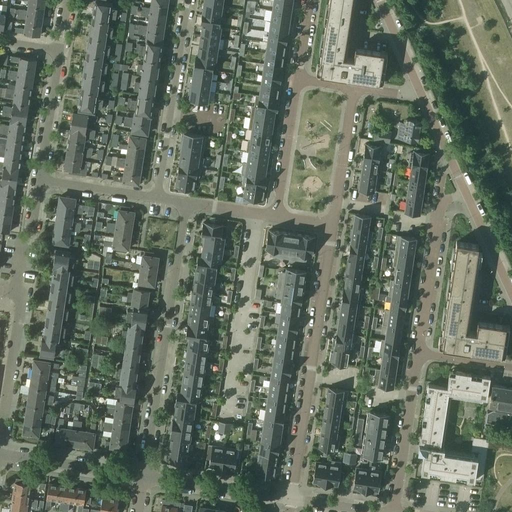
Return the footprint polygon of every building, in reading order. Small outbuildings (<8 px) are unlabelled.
[(94,4),(93,9),(94,10),(110,12),(120,14),(121,9),(111,8),(111,3),(96,0),(95,4),(94,4)] [(274,0),(273,10),(291,13),(292,2),(278,0),(274,0)] [(329,0),(318,74),(383,83),(388,53),(359,48),(357,59),(343,57),(351,0),(329,0)] [(221,17),(222,6),(204,3),(202,14),(221,17)] [(166,15),(167,6),(152,4),(151,9),(133,6),(132,10),(166,15)] [(19,9),(18,13),(42,17),(44,8),(29,5),(28,10),(19,9)] [(120,14),(110,12),(93,9),(92,15),(94,15),(93,19),(109,21),(109,17),(119,18),(120,14)] [(150,17),(149,22),(164,24),(166,15),(132,10),(132,14),(150,17)] [(291,13),(273,10),(271,20),(289,23),(291,13)] [(42,17),(18,13),(17,17),(26,19),(26,24),(41,26),(42,17)] [(221,17),(202,14),(201,25),(203,25),(219,27),(221,17)] [(93,19),(92,25),(90,25),(89,36),(106,39),(106,35),(112,36),(113,27),(108,26),(109,21),(93,19)] [(289,23),(271,20),(269,31),(288,34),(289,23)] [(129,28),(139,29),(163,33),(164,24),(149,22),(148,27),(130,24),(129,28)] [(26,24),(25,28),(15,27),(14,31),(25,33),(39,36),(41,26),(26,24)] [(203,25),(201,35),(219,38),(221,27),(219,27),(203,25)] [(146,40),(147,40),(161,42),(163,33),(139,29),(138,34),(147,35),(146,40)] [(268,42),(286,44),(288,34),(269,31),(268,42)] [(218,49),(219,38),(201,35),(199,46),(218,49)] [(105,43),(106,39),(89,36),(87,49),(88,49),(88,54),(103,57),(104,53),(109,54),(111,44),(105,43)] [(146,50),(161,52),(163,52),(164,47),(162,47),(162,42),(161,42),(147,40),(147,45),(137,43),(136,48),(146,50)] [(268,42),(266,52),(284,55),(286,44),(268,42)] [(198,56),(198,57),(214,59),(214,60),(216,60),(218,49),(199,46),(198,56)] [(135,53),(145,54),(144,59),(160,61),(160,57),(162,58),(163,52),(161,52),(146,50),(136,48),(135,53)] [(283,66),(284,55),(266,52),(264,63),(283,66)] [(102,61),(103,57),(88,54),(87,60),(85,60),(83,72),(100,75),(101,70),(106,71),(108,62),(102,61)] [(20,62),(19,67),(34,69),(36,60),(11,56),(11,61),(20,62)] [(214,60),(214,59),(198,57),(198,56),(196,56),(194,67),(212,70),(214,60)] [(142,72),(142,77),(159,79),(160,67),(159,67),(160,61),(144,59),(144,63),(138,62),(137,72),(142,72)] [(283,76),(283,72),(282,72),(283,66),(264,63),(263,73),(283,76)] [(34,69),(19,67),(19,72),(9,70),(8,74),(18,76),(33,78),(34,69)] [(194,67),(193,78),(211,81),(212,70),(194,67)] [(103,89),(104,84),(105,80),(99,79),(100,75),(83,72),(81,84),(83,85),(82,90),(97,93),(98,88),(103,89)] [(279,87),(280,82),(282,82),(283,76),(263,73),(261,84),(279,87)] [(16,85),(32,87),(33,78),(18,76),(8,74),(8,79),(17,80),(16,85)] [(136,80),(135,85),(134,89),(140,90),(139,95),(154,97),(155,91),(157,92),(159,79),(142,77),(141,81),(136,80)] [(209,91),(211,81),(193,78),(191,88),(209,91)] [(261,84),(259,95),(278,98),(279,87),(261,84)] [(32,87),(16,85),(16,89),(6,88),(6,92),(15,94),(30,96),(32,87)] [(190,93),(189,93),(188,99),(207,102),(209,91),(191,88),(190,93)] [(82,90),(81,94),(79,94),(79,99),(81,99),(96,102),(105,103),(106,99),(96,97),(97,93),(82,90)] [(14,98),(14,103),(29,105),(30,96),(15,94),(6,92),(5,97),(14,98)] [(155,101),(153,101),(154,97),(139,95),(138,99),(128,98),(128,102),(137,104),(153,106),(154,106),(155,101)] [(254,106),(275,110),(277,110),(279,98),(278,98),(259,95),(256,95),(254,106)] [(79,109),(89,110),(94,111),(95,106),(105,108),(105,103),(96,102),(81,99),(79,99),(78,105),(80,105),(79,109)] [(128,102),(127,107),(137,108),(136,113),(151,115),(152,112),(153,112),(154,106),(153,106),(137,104),(128,102)] [(27,114),(29,105),(14,103),(13,108),(4,106),(3,110),(27,114)] [(274,121),(275,110),(254,106),(252,106),(250,117),(274,121)] [(71,122),(87,124),(88,119),(97,121),(98,116),(88,114),(89,110),(79,109),(79,113),(73,112),(71,122)] [(12,116),(11,121),(26,123),(27,114),(3,110),(2,115),(12,116)] [(125,116),(124,121),(149,124),(150,116),(151,116),(151,115),(136,113),(135,113),(134,118),(125,116)] [(274,121),(250,117),(249,129),(252,130),(252,129),(272,132),(274,121)] [(407,118),(406,122),(399,121),(397,138),(418,141),(421,120),(407,118)] [(25,132),(26,123),(11,121),(10,126),(1,124),(0,128),(25,132)] [(132,132),(147,134),(149,124),(124,121),(124,125),(133,126),(132,132)] [(86,129),(87,124),(71,122),(70,131),(95,135),(95,130),(86,129)] [(8,139),(23,141),(25,132),(0,128),(0,130),(0,132),(9,134),(8,139)] [(252,129),(252,130),(251,140),(250,140),(270,143),(272,132),(252,129)] [(375,130),(373,141),(388,143),(390,132),(375,130)] [(94,139),(95,135),(70,131),(69,140),(84,142),(85,137),(94,139)] [(131,131),(129,145),(144,147),(146,138),(145,138),(146,135),(147,135),(147,134),(132,132),(131,131)] [(183,132),(182,139),(183,140),(183,144),(204,147),(206,136),(183,132)] [(0,147),(22,151),(23,141),(8,139),(0,137),(0,147)] [(67,149),(83,151),(92,153),(93,148),(83,147),(84,142),(69,140),(67,149)] [(250,140),(251,140),(248,140),(246,152),(248,152),(249,152),(268,155),(270,143),(250,140)] [(144,147),(129,145),(120,143),(119,148),(128,149),(127,154),(143,156),(144,147)] [(183,144),(181,155),(203,158),(203,157),(204,147),(183,144)] [(366,144),(363,159),(382,162),(384,148),(380,148),(381,146),(366,144)] [(22,151),(0,147),(0,156),(20,160),(22,151)] [(414,151),(414,153),(410,152),(408,166),(427,168),(429,153),(425,153),(426,149),(417,148),(416,151),(414,151)] [(91,157),(92,153),(83,151),(67,149),(66,158),(81,161),(82,156),(91,157)] [(247,163),(267,166),(268,155),(249,152),(248,152),(247,163)] [(117,161),(126,163),(141,165),(143,156),(127,154),(127,159),(118,157),(117,161)] [(181,155),(179,165),(201,169),(203,169),(205,158),(203,157),(203,158),(181,155)] [(0,156),(0,165),(4,166),(19,169),(20,160),(0,156)] [(69,169),(69,173),(84,176),(86,161),(81,161),(66,158),(64,168),(69,169)] [(362,160),(361,166),(362,166),(361,174),(378,177),(380,177),(382,162),(363,159),(363,160),(362,160)] [(141,165),(126,163),(117,161),(116,166),(126,167),(125,172),(140,174),(141,165)] [(265,177),(267,166),(247,163),(244,162),(242,174),(244,174),(265,177)] [(19,169),(4,166),(0,165),(0,169),(3,170),(3,175),(18,178),(19,169)] [(179,165),(178,176),(196,179),(199,180),(201,169),(179,165)] [(412,167),(409,181),(424,183),(425,176),(427,176),(428,170),(426,170),(427,168),(408,166),(412,167)] [(125,172),(124,177),(115,175),(114,180),(138,184),(140,174),(125,172)] [(265,189),(267,177),(265,177),(244,174),(242,186),(246,186),(265,189)] [(358,187),(359,187),(359,189),(376,192),(378,177),(361,174),(360,181),(358,181),(358,187)] [(0,179),(0,184),(1,184),(16,187),(18,178),(3,175),(2,180),(0,179)] [(178,176),(176,187),(180,188),(179,191),(190,193),(190,189),(194,190),(196,179),(178,176)] [(409,181),(407,196),(422,198),(422,197),(424,197),(425,191),(423,191),(424,183),(409,181)] [(16,187),(1,184),(0,184),(0,188),(0,189),(0,191),(0,193),(15,196),(16,187)] [(259,200),(263,200),(265,189),(246,186),(244,197),(248,198),(248,201),(258,203),(259,200)] [(0,202),(13,205),(15,196),(0,193),(0,202)] [(60,196),(59,206),(84,210),(84,205),(75,203),(75,199),(60,196)] [(422,206),(421,206),(422,198),(407,196),(405,211),(420,213),(420,212),(421,212),(422,206)] [(0,212),(12,214),(13,205),(0,202),(0,212)] [(83,214),(84,210),(59,206),(57,215),(73,217),(73,213),(83,214)] [(118,219),(133,221),(134,212),(129,211),(130,207),(120,206),(120,210),(119,210),(118,219)] [(0,221),(11,223),(12,214),(0,212),(0,221)] [(353,221),(352,228),(367,230),(369,216),(354,213),(354,215),(353,215),(352,221),(353,221)] [(56,224),(71,226),(81,227),(81,223),(72,222),(73,217),(57,215),(56,224)] [(116,228),(131,230),(133,221),(118,219),(117,224),(107,222),(107,226),(116,228)] [(9,232),(11,223),(0,221),(0,231),(3,231),(9,232)] [(202,234),(225,238),(226,238),(228,226),(203,222),(202,234)] [(80,232),(81,227),(71,226),(56,224),(55,233),(70,235),(71,230),(80,232)] [(116,232),(115,237),(130,239),(131,230),(116,228),(107,226),(106,231),(116,232)] [(352,228),(352,230),(350,230),(350,236),(351,236),(350,243),(370,246),(372,231),(367,230),(352,228)] [(269,230),(266,249),(271,250),(270,254),(307,260),(307,256),(312,256),(315,237),(269,230)] [(53,242),(78,246),(79,241),(69,240),(70,235),(55,233),(53,242)] [(223,249),(225,238),(202,234),(202,235),(205,235),(203,246),(223,249)] [(416,238),(397,235),(395,251),(414,253),(415,246),(416,247),(417,240),(416,240),(416,238)] [(129,248),(130,239),(115,237),(106,236),(105,245),(129,248)] [(441,347),(455,349),(505,356),(508,340),(510,326),(478,321),(476,331),(465,330),(476,261),(478,245),(457,242),(441,347)] [(348,258),(363,260),(365,246),(370,247),(370,246),(350,243),(348,258)] [(203,246),(202,257),(198,256),(198,257),(221,260),(223,249),(203,246)] [(55,258),(69,260),(74,261),(75,256),(69,255),(70,251),(56,249),(55,258)] [(144,255),(142,264),(157,266),(158,257),(153,257),(154,253),(145,251),(144,255)] [(414,253),(395,251),(393,266),(396,266),(411,268),(412,267),(413,267),(414,261),(412,261),(414,253)] [(198,257),(196,268),(216,271),(218,260),(221,261),(221,260),(198,257)] [(73,265),(74,261),(69,260),(55,258),(53,266),(67,268),(68,264),(73,265)] [(346,273),(361,275),(363,260),(348,258),(346,273)] [(142,269),(141,273),(156,275),(157,266),(142,264),(133,263),(132,267),(142,269)] [(54,275),(68,277),(74,278),(74,274),(69,273),(69,269),(67,268),(53,266),(53,267),(55,267),(54,275)] [(411,270),(411,268),(396,266),(394,280),(409,283),(410,276),(412,276),(413,270),(411,270)] [(195,279),(214,282),(216,271),(196,268),(195,279)] [(281,302),(282,302),(301,305),(301,301),(303,301),(305,284),(304,283),(306,271),(286,268),(285,273),(281,272),(278,297),(282,297),(281,302)] [(154,285),(156,275),(141,273),(139,283),(140,283),(139,289),(148,290),(149,284),(154,285)] [(346,273),(344,288),(359,290),(361,275),(346,273)] [(73,282),(74,278),(68,277),(54,275),(52,284),(67,286),(67,281),(73,282)] [(195,279),(193,291),(212,293),(214,282),(195,279)] [(410,291),(408,291),(409,283),(394,280),(391,280),(388,295),(392,296),(407,298),(407,297),(409,297),(410,291)] [(51,292),(65,295),(71,295),(71,291),(66,290),(67,286),(52,284),(51,292)] [(129,292),(129,296),(134,297),(148,299),(149,290),(148,290),(139,289),(136,288),(135,293),(129,292)] [(362,290),(359,290),(344,288),(341,302),(360,305),(362,290)] [(211,305),(212,293),(193,291),(191,302),(211,305)] [(70,300),(71,295),(65,295),(51,292),(50,301),(64,304),(65,299),(70,300)] [(148,299),(134,297),(129,296),(128,301),(134,301),(133,306),(135,306),(147,308),(148,299)] [(405,312),(407,298),(392,296),(390,310),(405,312)] [(48,310),(63,312),(68,313),(69,309),(63,308),(64,304),(50,301),(48,310)] [(209,316),(211,305),(191,302),(190,313),(209,316)] [(299,316),(301,305),(282,302),(281,313),(299,316)] [(339,318),(358,320),(360,305),(341,302),(340,310),(339,310),(338,316),(339,316),(339,318)] [(128,311),(128,315),(133,316),(148,318),(148,314),(147,314),(148,308),(147,308),(135,306),(134,311),(128,311)] [(390,310),(385,309),(382,325),(387,326),(402,328),(405,312),(390,310)] [(67,318),(68,313),(63,312),(48,310),(47,319),(61,321),(62,317),(67,318)] [(188,324),(207,327),(209,316),(190,313),(188,324)] [(300,322),(298,321),(299,317),(299,316),(281,313),(281,314),(279,324),(299,327),(300,322)] [(148,318),(133,316),(128,315),(127,319),(132,320),(132,325),(145,327),(146,321),(147,322),(148,318)] [(338,325),(337,332),(354,335),(356,321),(358,321),(358,320),(339,318),(339,319),(337,319),(336,325),(338,325)] [(46,328),(60,330),(65,331),(66,327),(60,326),(61,321),(47,319),(46,328)] [(124,329),(123,333),(129,334),(143,336),(144,332),(143,332),(143,327),(145,327),(132,325),(130,324),(129,330),(124,329)] [(185,325),(184,331),(187,332),(186,336),(209,339),(206,338),(207,327),(188,324),(188,326),(185,325)] [(296,337),(297,332),(298,332),(299,327),(279,324),(278,335),(296,337)] [(385,340),(400,342),(402,328),(387,326),(385,340)] [(65,335),(65,331),(60,330),(46,328),(44,336),(56,338),(58,338),(59,335),(65,335)] [(333,337),(332,345),(335,346),(335,347),(349,350),(353,350),(355,335),(354,335),(337,332),(336,338),(333,337)] [(143,336),(129,334),(123,333),(123,338),(128,339),(127,344),(141,346),(142,340),(143,340),(143,336)] [(296,337),(278,335),(276,345),(294,348),(295,339),(296,337)] [(41,345),(55,347),(60,348),(61,344),(56,343),(56,338),(44,336),(42,336),(41,345)] [(190,336),(188,347),(207,350),(209,339),(186,336),(190,336)] [(385,340),(382,339),(379,355),(383,355),(398,357),(400,342),(385,340)] [(121,348),(120,352),(140,355),(141,351),(140,351),(141,346),(127,344),(127,349),(121,348)] [(60,348),(55,347),(41,345),(39,354),(54,356),(54,351),(60,352),(60,348)] [(294,351),(294,348),(276,345),(274,356),(292,359),(294,351)] [(184,351),(183,358),(186,358),(186,359),(205,362),(207,350),(188,347),(187,351),(184,351)] [(331,353),(330,361),(332,362),(332,363),(347,365),(348,356),(352,357),(353,350),(349,350),(335,347),(334,353),(331,353)] [(125,358),(124,363),(138,365),(139,359),(140,359),(140,355),(120,352),(120,357),(125,358)] [(396,371),(397,371),(398,365),(397,365),(398,357),(383,355),(381,369),(396,371)] [(293,364),(292,364),(292,359),(274,356),(273,367),(292,370),(293,364)] [(184,370),(204,373),(211,374),(212,363),(205,362),(186,359),(184,370)] [(34,360),(33,369),(48,371),(49,366),(58,368),(59,363),(34,360)] [(118,371),(136,374),(138,374),(138,370),(137,370),(138,365),(124,363),(124,368),(118,367),(118,371)] [(289,380),(290,374),(292,375),(292,370),(273,367),(271,377),(289,380)] [(396,371),(381,369),(376,368),(373,384),(393,387),(393,385),(395,386),(396,380),(394,380),(396,371)] [(57,372),(48,371),(33,369),(32,378),(56,382),(57,372)] [(202,384),(204,373),(184,370),(183,381),(202,384)] [(138,374),(136,374),(118,371),(117,376),(122,376),(122,381),(123,381),(135,383),(136,378),(137,378),(138,374)] [(421,471),(467,478),(483,481),(489,439),(473,437),(471,451),(478,452),(478,457),(444,452),(445,448),(441,447),(449,393),(487,399),(490,376),(450,371),(447,387),(429,384),(418,451),(424,452),(421,471)] [(289,380),(271,377),(269,388),(288,391),(289,380)] [(55,386),(56,382),(32,378),(30,387),(45,389),(46,385),(55,386)] [(136,393),(137,393),(137,389),(136,389),(137,383),(135,383),(123,381),(122,386),(116,385),(115,390),(136,393)] [(178,392),(177,392),(200,395),(202,384),(183,381),(181,392),(178,392)] [(511,387),(492,385),(489,406),(495,407),(495,408),(493,408),(487,411),(486,420),(511,424),(511,387)] [(29,396),(44,398),(53,400),(54,395),(45,394),(45,389),(30,387),(29,396)] [(288,391),(269,388),(268,399),(286,402),(288,391)] [(326,403),(341,406),(346,406),(348,391),(328,388),(326,403)] [(134,402),(135,397),(136,397),(137,393),(136,393),(115,390),(115,395),(121,396),(120,400),(134,402)] [(177,392),(176,403),(195,406),(197,395),(200,396),(200,395),(177,392)] [(53,404),(53,400),(44,398),(29,396),(27,405),(43,407),(43,403),(53,404)] [(116,409),(132,411),(133,403),(134,403),(134,402),(120,400),(108,398),(107,403),(108,403),(107,408),(116,409)] [(286,402),(268,399),(266,409),(284,412),(285,408),(286,402)] [(193,417),(195,406),(176,403),(174,415),(193,417)] [(326,403),(324,418),(339,420),(341,406),(326,403)] [(51,413),(42,412),(43,407),(27,405),(26,414),(41,416),(51,418),(51,413)] [(132,411),(116,409),(107,408),(106,412),(116,413),(115,418),(130,420),(132,411)] [(264,420),(283,423),(284,412),(266,409),(265,416),(264,420)] [(370,411),(367,433),(386,436),(389,414),(383,413),(370,411)] [(41,416),(26,414),(24,425),(39,428),(40,421),(50,422),(51,418),(41,416)] [(173,421),(172,420),(171,425),(192,429),(193,417),(174,415),(173,421)] [(60,418),(58,427),(56,442),(65,444),(68,429),(63,428),(65,419),(60,418)] [(130,420),(115,418),(114,423),(105,421),(104,426),(114,427),(129,430),(130,420)] [(337,434),(339,420),(324,418),(322,432),(337,434)] [(72,429),(68,429),(65,444),(74,445),(78,421),(74,420),(72,429)] [(263,431),(281,434),(283,423),(264,420),(263,428),(263,431)] [(83,421),(78,421),(74,445),(84,447),(86,431),(81,431),(83,421)] [(94,440),(95,434),(97,424),(92,423),(91,432),(86,431),(84,447),(93,448),(94,440)] [(38,435),(39,428),(24,425),(23,432),(28,433),(27,437),(37,439),(38,435)] [(170,431),(171,431),(170,437),(190,440),(192,429),(171,425),(170,431)] [(113,432),(112,436),(128,439),(129,430),(114,427),(104,426),(103,430),(113,432)] [(488,439),(501,441),(502,431),(490,429),(488,439)] [(281,434),(263,431),(261,442),(279,444),(280,442),(281,434)] [(340,435),(337,434),(322,432),(319,448),(338,451),(340,435)] [(382,458),(386,436),(367,433),(363,455),(382,458)] [(121,452),(121,448),(126,449),(128,439),(112,436),(112,441),(106,440),(105,450),(121,452)] [(170,437),(169,448),(188,451),(190,440),(170,437)] [(279,444),(261,442),(260,452),(278,455),(278,453),(279,444)] [(225,448),(208,445),(206,458),(211,459),(209,466),(216,467),(216,469),(221,470),(225,448)] [(186,463),(188,451),(169,448),(167,460),(172,461),(171,464),(181,465),(182,462),(186,463)] [(227,469),(234,470),(237,449),(225,448),(221,470),(227,471),(227,469)] [(278,455),(260,452),(258,463),(276,466),(276,465),(278,455)] [(319,485),(325,486),(329,460),(328,460),(328,463),(316,462),(313,482),(320,483),(319,485)] [(341,462),(329,460),(325,486),(331,487),(331,485),(338,486),(341,462)] [(260,478),(270,479),(271,476),(274,476),(276,466),(258,463),(256,474),(260,474),(260,478)] [(369,470),(362,469),(357,468),(353,488),(360,489),(360,491),(365,492),(369,470)] [(381,471),(369,470),(365,492),(371,493),(371,491),(378,492),(381,471)] [(14,491),(30,494),(31,485),(31,484),(31,480),(16,478),(14,491)] [(52,499),(56,500),(58,484),(49,483),(45,508),(50,508),(52,499)] [(68,486),(58,484),(56,500),(61,500),(59,510),(64,511),(68,486)] [(70,502),(74,503),(76,487),(68,486),(64,511),(68,511),(70,502)] [(76,487),(74,503),(79,503),(77,511),(82,511),(83,511),(83,508),(86,489),(76,487)] [(14,491),(13,501),(28,503),(37,505),(38,500),(29,499),(30,494),(14,491)] [(103,496),(102,505),(118,507),(119,498),(113,497),(114,493),(104,492),(103,496)] [(177,511),(178,508),(180,508),(181,502),(163,499),(160,511),(177,511)] [(37,505),(28,503),(13,501),(11,510),(24,511),(26,511),(27,508),(36,509),(37,505)]
